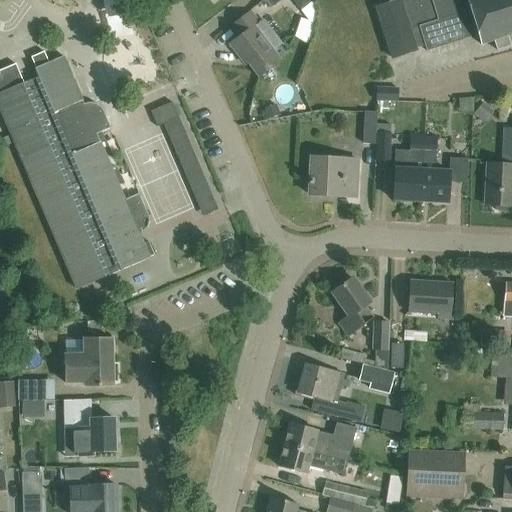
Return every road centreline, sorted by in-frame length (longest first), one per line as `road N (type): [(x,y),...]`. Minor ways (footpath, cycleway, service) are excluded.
road 1 (residential): [(146,511),(142,338),(288,276)]
road 2 (residential): [(294,263),(273,238),(170,0)]
road 3 (residential): [(288,276),(223,511)]
road 4 (residential): [(294,263),(348,237),(511,244)]
